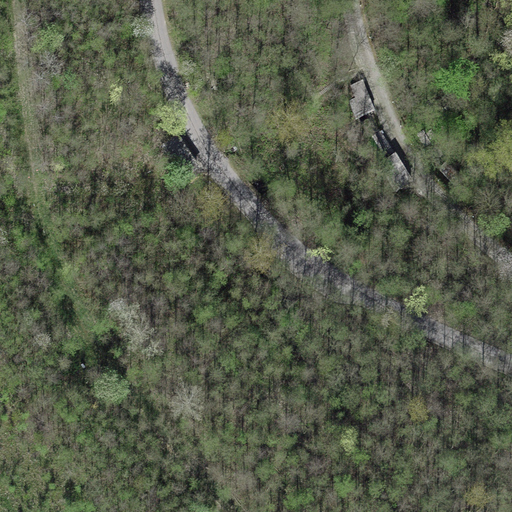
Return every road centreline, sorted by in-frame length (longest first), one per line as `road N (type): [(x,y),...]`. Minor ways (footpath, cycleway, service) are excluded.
road 1 (track): [(148,0),(156,54),(236,204),(352,302),(511,363)]
road 2 (track): [(511,263),(411,169),(377,104),(351,0)]
